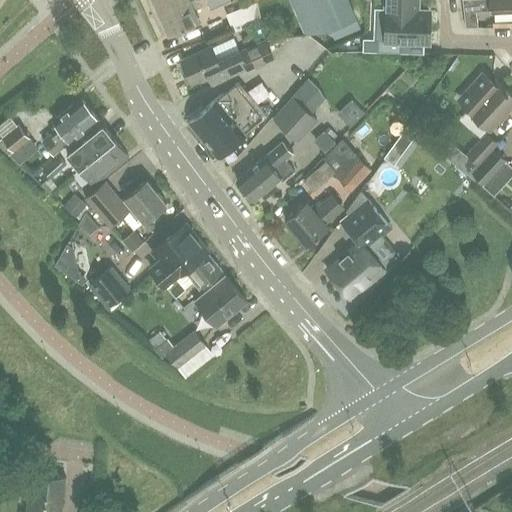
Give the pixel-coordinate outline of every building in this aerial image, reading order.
[(182,0),(152,0),(158,11),(182,0)] [(197,19),(192,9),(206,2),(209,8),(226,0),(182,0),(158,11),(168,32),(197,19)] [(289,0),(304,33),(325,31),(330,29),(355,19),(346,0),(289,0)] [(400,52),(401,40),(428,41),(429,11),(416,11),(416,0),(386,0),(385,38),(377,38),(376,51),(400,52)] [(511,0),(488,0),(489,10),(511,8),(511,0)] [(231,19),(253,17),(252,2),(230,3),(231,19)] [(238,47),(216,59),(209,45),(179,59),(181,62),(177,64),(183,75),(186,73),(191,83),(208,75),(212,83),(247,65),(248,67),(273,54),(264,37),(263,38),(263,37),(239,49),(238,47)] [(457,99),(467,109),(466,110),(489,130),(511,104),(511,94),(495,78),(492,82),(482,72),(457,99)] [(309,78),(274,118),(297,139),(316,118),(311,113),(324,98),(318,86),(309,78)] [(267,115),(244,87),(220,94),(189,120),(218,156),(245,134),(244,133),(267,115)] [(54,154),(98,118),(81,97),(53,120),(59,127),(43,140),(54,154)] [(424,103),(410,122),(419,129),(433,110),(424,103)] [(93,185),(129,156),(101,121),(65,150),(93,185)] [(0,144),(9,153),(12,150),(13,151),(30,138),(18,123),(1,137),(0,138),(0,144)] [(471,172),(492,149),(492,148),(496,143),(486,133),(467,154),(468,155),(461,163),(471,172)] [(323,157),(326,160),(303,179),(313,190),(332,174),(341,179),(340,180),(351,192),(371,169),(385,154),(371,140),(357,155),(342,137),(323,157)] [(254,200),(280,178),(282,180),(294,170),(285,159),(292,153),(282,141),(237,179),(254,200)] [(492,149),(471,172),(483,184),(505,160),(492,149)] [(58,155),(42,169),(50,178),(66,164),(58,155)] [(144,221),(167,203),(148,179),(122,200),(105,181),(85,198),(110,226),(132,207),(144,221)] [(76,217),(87,204),(74,192),(63,206),(76,217)] [(324,223),(342,209),(331,195),(313,210),(306,200),(284,217),(306,245),(328,228),(324,223)] [(380,234),(390,227),(367,199),(340,221),(358,242),(326,269),(349,297),(398,256),(380,234)] [(184,271),(207,252),(185,225),(154,250),(162,260),(152,269),(165,286),(184,271)] [(64,250),(56,264),(69,273),(74,266),(71,255),(64,250)] [(207,252),(184,271),(199,289),(222,270),(207,252)] [(111,266),(90,284),(108,306),(129,288),(111,266)] [(216,325),(248,300),(226,274),(195,299),(216,325)] [(184,288),(176,278),(166,287),(174,297),(184,288)] [(178,367),(206,345),(193,329),(173,345),(167,337),(166,338),(160,331),(149,339),(155,347),(154,347),(162,356),(166,353),(178,367)] [(61,511),(65,477),(31,472),(26,511),(21,511),(20,511),(61,511)]
